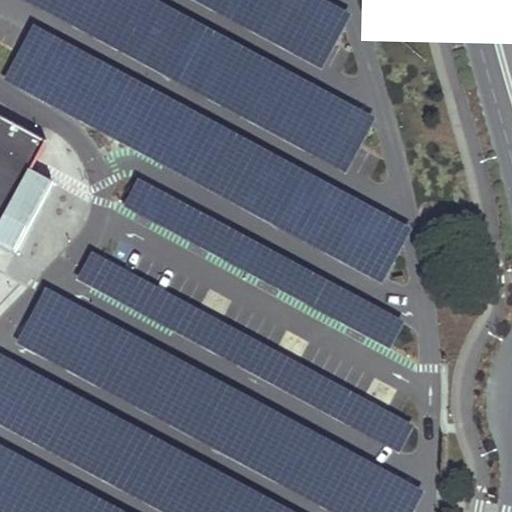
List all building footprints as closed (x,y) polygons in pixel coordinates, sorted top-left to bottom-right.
[(0,0),(0,238),(11,218),(13,219),(17,219),(23,219),(28,215),(30,211),(31,206),(30,202),(27,197),(24,194),(35,174),(24,169),(29,160),(41,136),(0,114),(0,0)] [(378,122),(150,0),(16,0),(349,177),(378,122)] [(354,18),(320,0),(187,0),(324,73),(354,18)] [(414,232),(35,30),(6,85),(385,287),(414,232)] [(52,173),(29,160),(24,169),(35,174),(24,194),(27,197),(30,202),(31,206),(30,211),(28,215),(23,219),(17,219),(13,219),(11,218),(0,238),(0,250),(9,255),(52,173)] [(407,325),(140,182),(125,211),(392,354),(407,325)] [(416,429),(94,257),(79,285),(401,458),(416,429)] [(417,511),(427,494),(48,292),(18,347),(327,511),(417,511)] [(0,427),(157,511),(288,511),(0,357),(0,427)] [(120,511),(0,447),(0,511),(120,511)]
